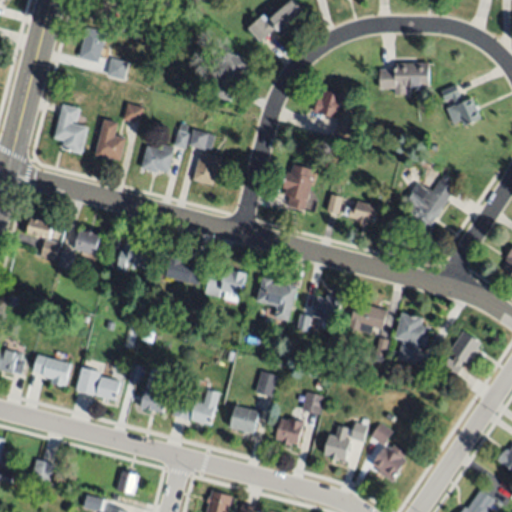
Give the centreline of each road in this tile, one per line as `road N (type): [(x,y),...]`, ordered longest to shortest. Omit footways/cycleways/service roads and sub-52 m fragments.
road 1 (residential): [(240,233),(282,95),(314,54),(391,26),(463,32),(511,65),(447,288)]
road 2 (residential): [(0,171),(466,292),(511,317)]
road 3 (residential): [(0,410),(335,498),(360,511)]
road 4 (primary): [(0,204),(50,0)]
road 5 (residential): [(418,511),(511,365)]
